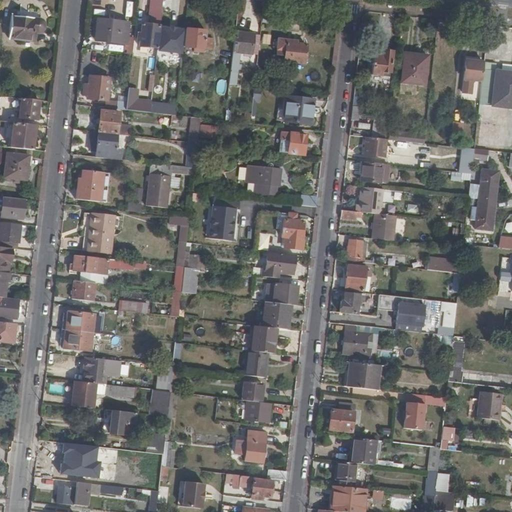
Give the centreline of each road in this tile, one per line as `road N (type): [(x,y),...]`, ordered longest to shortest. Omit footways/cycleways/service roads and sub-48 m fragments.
road 1 (residential): [(293,511),(350,0)]
road 2 (residential): [(73,0),(16,511)]
